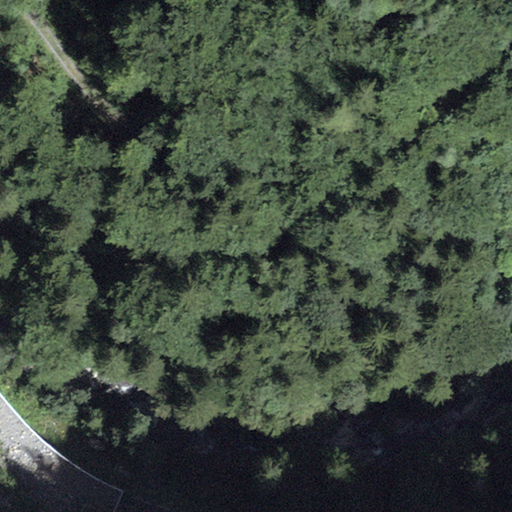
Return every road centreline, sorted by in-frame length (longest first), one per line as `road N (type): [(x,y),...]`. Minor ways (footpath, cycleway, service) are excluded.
road 1 (track): [(323,198),(247,256),(176,254),(92,224),(0,171)]
road 2 (unclassified): [(0,422),(90,495),(128,511)]
